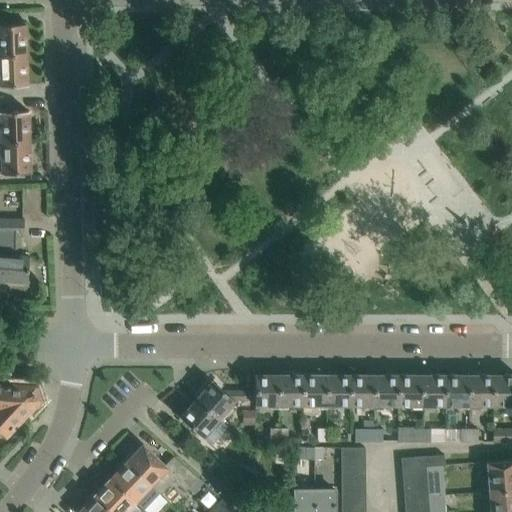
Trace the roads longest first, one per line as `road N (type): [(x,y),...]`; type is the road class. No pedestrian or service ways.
road 1 (residential): [(73,346),(511,345)]
road 2 (residential): [(73,346),(60,0)]
road 3 (residential): [(53,445),(84,452),(149,386)]
